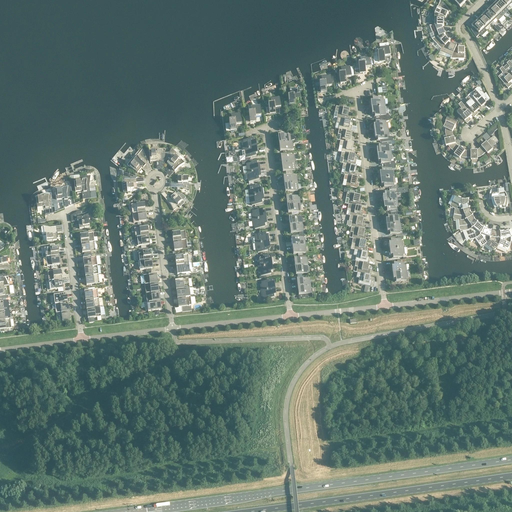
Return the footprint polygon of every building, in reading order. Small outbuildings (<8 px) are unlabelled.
[(507,8),(499,0),(493,5),(501,14),(507,8)] [(511,0),(499,0),(507,8),(511,3),(511,2),(511,3),(511,2),(511,0)] [(440,1),(435,13),(435,14),(444,18),(445,18),(448,13),(447,12),(449,10),(440,1)] [(503,16),(501,14),(493,5),(488,11),(496,19),(498,21),(503,16)] [(496,19),(488,11),(483,16),(491,24),(496,19)] [(432,12),(432,26),(442,26),(442,27),(444,27),(444,20),(443,20),(444,18),(435,14),(435,13),(433,12),(432,12)] [(491,24),(483,16),(477,21),(485,29),(491,24)] [(477,21),(472,26),(473,28),(471,30),(476,38),(480,35),(482,37),(487,31),(485,29),(477,21)] [(432,40),(432,39),(434,38),(434,39),(444,35),(445,35),(443,29),(442,29),(442,27),(442,26),(432,26),(430,26),(429,26),(432,33),(430,34),(432,40)] [(434,38),(432,39),(437,45),(435,47),(439,51),(441,49),(449,42),(449,43),(450,41),(445,37),(444,35),(434,39),(434,38)] [(441,49),(439,51),(446,54),(445,57),(451,58),(451,57),(452,57),(456,47),(457,46),(451,44),(450,44),(449,43),(449,42),(441,49)] [(380,53),(377,53),(372,54),(373,64),(385,62),(384,57),(390,57),(388,46),(387,46),(386,44),(379,45),(380,53)] [(451,57),(451,58),(450,59),(464,59),(465,48),(458,48),(456,47),(452,57),(451,57)] [(361,64),(358,64),(353,65),(354,75),(359,74),(365,73),(365,68),(370,67),(369,57),(367,57),(367,58),(360,59),(361,64)] [(342,73),(338,74),(340,84),(344,83),(346,83),(346,80),(345,78),(351,77),(354,77),(352,67),(350,67),(348,67),(348,68),(341,69),(342,73)] [(509,84),(511,81),(511,78),(505,71),(502,67),(499,70),(503,73),(498,77),(508,89),(511,86),(509,84)] [(319,83),(315,83),(315,87),(316,87),(317,93),(320,93),(325,92),(326,92),(326,89),(326,87),(332,86),(331,86),(334,86),(333,76),(330,76),(328,76),(328,77),(321,78),(322,82),(319,83)] [(488,101),(478,88),(468,96),(471,100),(479,109),(479,110),(481,112),(484,109),(482,107),(486,103),(488,101)] [(299,89),(297,89),(290,90),(291,96),(287,96),(288,100),(284,100),(285,107),(295,105),(294,100),(300,100),(299,89)] [(468,102),(464,106),(472,115),(472,116),(474,118),(477,115),(475,113),(479,110),(479,109),(471,100),(468,96),(467,95),(467,96),(467,97),(465,99),(468,102)] [(268,104),(268,108),(263,109),(264,116),(264,115),(275,114),(275,109),(280,108),(279,97),(277,98),(270,99),(271,104),(268,104)] [(370,102),(371,108),(385,106),(385,105),(384,105),(383,100),(382,98),(372,99),(372,102),(370,102)] [(457,112),(461,117),(458,120),(462,125),(465,122),(467,124),(470,121),(468,119),(472,116),(472,115),(464,106),(461,102),(458,105),(461,109),(457,112)] [(333,117),(337,118),(349,121),(349,120),(350,116),(348,116),(349,109),(345,108),(346,105),(339,104),(338,107),(336,106),(335,112),(337,113),(336,118),(333,117)] [(248,113),(249,117),(245,118),(246,123),(256,122),(255,117),(261,116),(259,106),(258,106),(258,107),(251,108),(251,112),(248,113)] [(385,108),(385,106),(371,108),(372,115),(374,114),(375,120),(389,118),(388,115),(384,115),(384,113),(385,113),(384,108),(385,108)] [(229,121),(229,124),(225,124),(226,131),(236,130),(236,125),(241,124),(241,121),(240,114),(238,114),(238,115),(231,116),(232,120),(229,121)] [(445,122),(446,122),(443,128),(446,129),(445,131),(445,132),(445,134),(446,136),(444,136),(444,140),(447,139),(453,138),(453,137),(452,132),(455,126),(456,123),(451,119),(447,117),(447,118),(445,122)] [(337,118),(336,123),(339,124),(338,129),(335,128),(335,129),(339,130),(339,129),(350,132),(351,128),(349,127),(350,121),(349,120),(349,121),(337,118)] [(389,121),(389,118),(375,120),(375,125),(373,126),(374,132),(388,130),(388,128),(387,128),(386,124),(385,122),(389,121)] [(339,129),(339,130),(337,135),(340,135),(339,140),(336,140),(340,141),(352,143),(353,139),(350,139),(352,132),(350,132),(339,129)] [(388,132),(388,130),(374,132),(375,138),(377,138),(377,140),(381,140),(381,143),(383,143),(390,142),(392,142),(391,137),(387,138),(387,136),(388,136),(387,132),(388,132)] [(279,136),(278,136),(279,144),(292,142),(292,140),(291,140),(294,139),(293,135),(290,135),(290,134),(284,135),(283,133),(279,133),(279,136)] [(491,139),(487,143),(486,142),(481,147),(482,147),(486,152),(488,154),(493,150),(491,148),(496,144),(495,143),(496,143),(496,144),(498,142),(498,141),(498,140),(497,139),(496,139),(496,138),(495,137),(494,137),(493,136),(491,138),(492,139),(491,139)] [(454,137),(453,137),(453,138),(447,139),(444,140),(446,146),(449,146),(449,147),(450,148),(451,149),(455,153),(456,153),(460,147),(455,144),(454,137)] [(242,148),(243,150),(257,148),(256,142),(253,142),(253,139),(243,141),(243,143),(243,144),(243,148),(242,148)] [(340,141),(339,146),(342,147),(341,152),(338,151),(338,152),(341,152),(342,152),(353,155),(354,150),(352,150),(353,144),(352,143),(340,141)] [(292,142),(279,144),(280,151),(292,150),(291,144),(292,143),(292,142)] [(390,142),(383,143),(383,146),(378,146),(378,149),(376,149),(377,155),(391,154),(391,152),(390,152),(389,148),(388,145),(390,145),(390,142)] [(460,147),(456,153),(455,153),(454,155),(459,159),(461,157),(462,157),(464,158),(465,158),(471,158),(471,151),(465,151),(460,147)] [(482,147),(477,151),(477,150),(471,151),(471,158),(471,160),(478,160),(478,157),(479,157),(480,157),(482,156),(486,152),(482,147)] [(257,154),(257,148),(243,150),(243,151),(242,152),(242,156),(245,156),(245,159),(246,158),(246,162),(250,161),(250,158),(255,157),(255,155),(257,154)] [(171,149),(166,161),(168,162),(167,163),(171,168),(172,167),(173,168),(172,170),(174,172),(179,167),(184,164),(180,160),(179,162),(178,161),(179,160),(174,156),(176,154),(171,149)] [(137,153),(127,165),(129,167),(137,174),(138,172),(139,173),(141,171),(140,170),(141,169),(141,168),(141,167),(143,168),(147,164),(148,163),(142,150),(139,154),(137,153)] [(158,163),(161,163),(165,162),(169,153),(161,153),(162,150),(157,150),(157,152),(156,152),(155,151),(149,152),(150,162),(156,162),(156,161),(157,161),(158,163)] [(342,152),(341,152),(340,157),(343,158),(342,163),(339,163),(343,164),(355,166),(356,162),(353,161),(355,155),(353,155),(342,152)] [(391,155),(391,154),(377,155),(378,162),(380,161),(380,164),(384,164),(384,167),(394,165),(394,162),(390,162),(390,160),(391,160),(390,155),(391,155)] [(293,155),(281,156),(280,156),(281,164),(294,163),(294,161),(293,161),(293,155)] [(251,161),(250,161),(246,162),(246,164),(246,167),(243,167),(243,174),(246,173),(260,172),(259,165),(257,166),(256,163),(251,164),(251,161)] [(295,164),(294,163),(281,164),(282,172),(285,172),(286,174),(292,173),(292,171),(295,170),(294,164),(295,164)] [(343,164),(342,169),(345,170),(344,175),(341,174),(344,175),(345,175),(356,178),(356,177),(357,173),(355,173),(356,166),(355,166),(343,164)] [(395,169),(394,165),(384,167),(384,169),(381,170),(381,172),(379,173),(380,179),(394,177),(394,176),(393,176),(392,171),(391,169),(395,169)] [(176,184),(176,188),(182,188),(189,190),(189,184),(187,184),(187,183),(188,183),(188,182),(189,182),(189,178),(188,178),(188,177),(188,176),(189,176),(189,170),(179,174),(179,177),(178,177),(177,183),(178,183),(178,184),(176,184)] [(120,173),(119,174),(119,175),(120,176),(121,176),(122,177),(122,176),(123,178),(125,178),(124,179),(125,184),(124,185),(124,192),(127,192),(137,191),(136,184),(135,185),(135,183),(137,183),(137,179),(136,179),(136,178),(137,178),(136,175),(122,171),(122,172),(121,172),(120,173)] [(260,178),(260,172),(246,173),(246,175),(247,175),(247,179),(248,179),(249,185),(253,184),(253,182),(258,181),(258,178),(260,178)] [(293,176),(292,173),(286,174),(286,177),(283,177),(284,185),(297,183),(297,182),(296,182),(295,175),(293,176)] [(345,175),(344,175),(343,180),(346,181),(345,186),(342,185),(342,186),(358,189),(359,185),(356,184),(358,178),(356,177),(356,178),(345,175)] [(74,181),(70,181),(72,192),(75,192),(75,193),(77,192),(77,194),(81,193),(81,192),(81,191),(83,191),(83,193),(87,192),(90,192),(89,186),(90,176),(79,178),(79,179),(73,179),(74,181)] [(397,186),(394,186),(393,184),(394,183),(393,179),(394,179),(394,177),(380,179),(381,185),(383,185),(383,188),(389,187),(390,190),(396,189),(397,189),(397,186)] [(297,185),(297,183),(284,185),(285,193),(297,191),(296,185),(297,185)] [(254,187),(253,184),(249,185),(249,191),(249,195),(248,195),(249,197),(263,195),(262,189),(260,189),(259,187),(254,187)] [(55,196),(53,196),(54,207),(55,211),(58,211),(57,204),(63,203),(62,199),(64,199),(64,201),(67,200),(67,197),(72,197),(70,186),(67,187),(67,188),(62,188),(62,187),(55,188),(55,190),(55,196)] [(389,190),(389,193),(384,193),(385,196),(382,196),(383,203),(397,201),(397,199),(396,199),(395,195),(394,192),(397,192),(396,189),(390,190),(389,190)] [(505,192),(499,193),(501,208),(507,207),(507,206),(507,205),(508,204),(508,203),(508,201),(508,199),(507,198),(507,196),(506,195),(505,193),(505,192)] [(45,193),(36,197),(36,198),(37,212),(43,211),(43,209),(45,209),(51,208),(54,207),(53,196),(51,197),(52,194),(45,193)] [(178,193),(176,194),(175,193),(170,198),(171,198),(170,199),(169,198),(166,200),(170,205),(173,211),(177,207),(176,206),(177,205),(179,208),(184,203),(182,201),(186,198),(183,195),(178,193)] [(347,193),(346,198),(344,204),(348,205),(348,204),(360,207),(361,203),(359,202),(360,196),(347,193)] [(501,208),(499,193),(493,194),(492,196),(492,199),(492,201),(492,203),(493,205),(494,207),(494,208),(495,209),(501,208)] [(263,201),(263,195),(249,197),(249,199),(250,199),(250,203),(251,203),(251,206),(262,204),(261,202),(263,201)] [(298,196),(287,197),(286,198),(287,205),(300,204),(300,202),(299,202),(298,196)] [(454,197),(450,206),(453,208),(454,209),(455,209),(456,209),(457,210),(459,206),(462,206),(463,210),(464,210),(466,210),(467,209),(469,208),(470,208),(468,203),(468,200),(469,200),(469,199),(468,200),(467,200),(465,200),(463,200),(462,200),(460,200),(458,199),(457,198),(456,197),(454,197)] [(397,203),(397,201),(383,203),(384,209),(386,209),(386,211),(397,210),(396,207),(397,207),(396,203),(397,203)] [(131,205),(132,214),(145,212),(144,204),(144,203),(131,205)] [(300,205),(300,204),(287,205),(288,213),(300,212),(299,205),(300,205)] [(348,204),(348,205),(347,210),(350,210),(349,216),(346,215),(350,216),(361,219),(362,218),(362,214),(360,214),(362,207),(360,207),(348,204)] [(455,209),(453,219),(457,220),(458,220),(459,221),(460,221),(461,221),(462,217),(465,215),(466,220),(468,219),(469,218),(471,217),(472,216),(473,215),(470,212),(469,208),(470,208),(469,208),(467,209),(466,210),(464,210),(463,210),(462,210),(461,210),(459,210),(457,210),(456,209),(455,209)] [(251,219),(252,221),(266,219),(265,212),(263,213),(262,210),(252,211),(252,214),(252,219),(251,219)] [(77,212),(78,215),(76,215),(77,222),(79,221),(79,223),(78,223),(79,229),(89,228),(89,221),(88,222),(88,220),(90,220),(89,212),(86,213),(85,211),(77,212)] [(146,221),(145,212),(132,214),(133,223),(146,221),(147,221),(146,221)] [(388,220),(385,220),(386,226),(400,224),(400,223),(399,223),(398,218),(398,219),(397,216),(401,215),(400,213),(390,214),(391,217),(387,217),(388,220)] [(460,221),(459,221),(460,231),(463,231),(464,231),(465,231),(466,231),(468,230),(467,226),(470,224),(473,228),(474,227),(475,226),(476,225),(477,223),(478,222),(474,219),(472,216),(473,215),(472,216),(471,217),(469,218),(468,219),(466,220),(465,220),(463,221),(461,221),(460,221)] [(350,216),(349,221),(351,222),(350,227),(348,226),(347,227),(351,227),(363,230),(364,225),(362,225),(363,219),(362,218),(361,219),(350,216)] [(301,217),(289,218),(288,218),(289,226),(302,224),(302,223),(301,223),(301,217)] [(266,225),(266,219),(252,221),(252,222),(253,222),(253,227),(254,227),(254,229),(265,228),(264,225),(266,225)] [(466,231),(465,231),(469,240),(473,239),(474,239),(475,239),(476,238),(477,238),(475,234),(477,231),(481,234),(482,233),(483,232),(483,230),(484,229),(484,227),(480,225),(477,223),(478,222),(477,223),(476,225),(475,226),(474,227),(473,228),(472,228),(471,229),(470,230),(468,230),(466,231)] [(303,226),(302,224),(289,226),(290,234),(298,233),(303,232),(302,226),(303,226)] [(400,224),(386,226),(387,233),(389,232),(390,235),(395,234),(396,237),(402,236),(401,233),(400,234),(399,231),(400,231),(399,226),(400,226),(400,224)] [(46,236),(46,242),(47,244),(51,244),(51,242),(57,241),(56,238),(58,238),(57,235),(56,235),(55,235),(55,233),(57,233),(56,227),(50,227),(43,227),(44,235),(46,234),(46,236)] [(134,228),(135,238),(148,236),(147,227),(134,228)] [(351,227),(350,233),(353,233),(352,238),(349,238),(353,239),(364,241),(365,237),(363,236),(364,230),(363,230),(351,227)] [(476,238),(475,239),(481,247),(484,245),(486,244),(486,243),(487,242),(485,239),(486,236),(490,238),(491,237),(491,235),(492,233),(492,232),(492,230),(487,229),(484,228),(484,227),(484,229),(483,230),(483,232),(482,233),(481,234),(480,236),(478,237),(477,238),(476,238)] [(500,231),(500,233),(501,234),(501,236),(501,238),(501,239),(500,241),(500,243),(499,244),(498,245),(498,246),(507,250),(508,250),(509,248),(509,247),(511,244),(507,242),(506,240),(511,239),(511,230),(511,231),(511,229),(509,231),(508,230),(504,232),(500,232),(500,231)] [(486,243),(486,244),(494,250),(496,248),(498,246),(498,245),(499,244),(496,242),(496,238),(501,239),(501,238),(501,236),(501,234),(500,233),(500,231),(495,232),(492,231),(492,230),(492,232),(492,233),(491,235),(491,237),(490,238),(490,240),(489,241),(488,242),(487,242),(486,243)] [(80,235),(81,244),(94,242),(93,233),(87,234),(87,231),(82,232),(83,234),(80,235)] [(172,233),(173,242),(186,240),(185,231),(172,233),(172,232),(172,233)] [(255,238),(252,238),(253,244),(269,242),(268,236),(266,236),(265,234),(259,235),(256,235),(255,235),(255,238)] [(304,237),(304,235),(299,235),(299,238),(291,239),(292,247),(305,245),(305,243),(304,243),(303,237),(304,237)] [(149,244),(148,236),(135,238),(136,247),(149,245),(150,245),(150,244),(149,244)] [(388,244),(389,250),(403,248),(403,246),(402,246),(401,242),(400,239),(402,239),(402,236),(395,237),(395,240),(390,241),(391,243),(388,244)] [(353,239),(352,244),(354,245),(353,250),(350,249),(354,250),(366,253),(366,252),(367,248),(364,248),(366,241),(364,241),(353,239)] [(187,249),(186,240),(173,242),(174,250),(174,251),(187,249)] [(94,242),(81,244),(82,252),(82,253),(84,253),(84,255),(91,254),(91,252),(95,251),(94,242)] [(270,249),(269,242),(253,244),(253,251),(257,250),(257,253),(268,252),(267,249),(270,249)] [(305,246),(305,245),(292,247),(293,254),(298,254),(302,253),(305,253),(304,247),(305,246)] [(44,248),(46,257),(59,256),(58,247),(58,246),(57,246),(57,247),(56,247),(50,248),(44,248)] [(139,252),(137,252),(138,261),(151,260),(152,260),(152,259),(151,259),(150,256),(149,255),(151,255),(150,251),(150,250),(150,251),(147,251),(147,248),(138,250),(139,252)] [(403,250),(403,248),(389,250),(390,256),(392,256),(393,258),(403,257),(402,254),(403,254),(402,250),(403,250)] [(354,250),(353,255),(356,256),(355,261),(352,260),(352,261),(356,262),(356,261),(367,264),(368,260),(366,259),(367,253),(366,252),(366,253),(354,250)] [(175,257),(176,266),(189,264),(188,255),(185,255),(178,256),(175,256),(175,257)] [(60,264),(59,256),(46,257),(47,267),(60,265),(60,264)] [(84,267),(84,268),(97,266),(96,257),(83,258),(84,267)] [(258,266),(258,268),(272,266),(271,260),(269,260),(268,257),(258,259),(259,261),(258,262),(258,266)] [(0,270),(3,270),(10,271),(9,265),(8,265),(7,264),(8,264),(7,258),(0,258),(0,270)] [(298,259),(295,259),(294,259),(295,267),(308,265),(308,264),(307,264),(306,258),(305,258),(298,259)] [(151,260),(138,261),(139,271),(145,270),(146,272),(151,272),(151,269),(152,269),(153,269),(153,268),(152,264),(151,264),(150,263),(151,263),(151,260),(152,260),(151,260)] [(398,261),(398,264),(393,264),(394,267),(391,267),(392,273),(406,272),(406,270),(405,270),(404,266),(403,263),(406,263),(405,260),(398,261)] [(356,261),(356,262),(354,267),(357,267),(356,272),(353,272),(357,273),(369,275),(370,271),(367,270),(369,264),(367,264),(356,261)] [(190,273),(189,264),(176,266),(177,274),(177,275),(190,273)] [(308,267),(308,265),(295,267),(296,275),(308,273),(307,267),(308,267)] [(98,275),(97,266),(84,268),(85,276),(85,277),(98,275)] [(273,272),(272,266),(258,268),(258,270),(259,269),(259,274),(260,274),(260,276),(259,277),(259,280),(266,279),(266,276),(271,275),(270,273),(273,272)] [(47,272),(49,281),(62,279),(61,271),(61,270),(60,270),(47,272)] [(406,273),(406,272),(392,273),(393,280),(395,279),(396,282),(406,281),(405,278),(406,278),(406,273)] [(357,273),(356,278),(359,279),(358,284),(355,283),(355,284),(370,287),(371,282),(369,282),(370,276),(369,275),(357,273)] [(143,276),(144,285),(158,283),(157,283),(156,274),(143,276)] [(100,284),(98,275),(85,277),(86,285),(86,286),(87,286),(100,284)] [(0,287),(9,286),(8,277),(0,278),(0,287)] [(303,279),(298,280),(296,280),(297,288),(310,286),(310,284),(309,284),(308,278),(303,279)] [(63,288),(62,279),(49,281),(50,290),(63,289),(63,288)] [(176,289),(176,290),(189,288),(188,279),(175,281),(176,289)] [(261,290),(261,291),(275,289),(274,283),(272,283),(271,281),(266,281),(262,282),(261,282),(262,285),(261,285),(261,289),(261,290)] [(159,292),(158,283),(144,285),(145,294),(159,292)] [(9,286),(0,287),(0,299),(11,298),(9,286)] [(311,287),(310,286),(297,288),(298,295),(301,295),(302,298),(312,297),(311,294),(310,294),(310,288),(311,287)] [(190,297),(189,288),(176,290),(177,298),(177,299),(190,297)] [(276,296),(275,289),(261,291),(261,293),(262,293),(262,297),(263,297),(264,300),(274,299),(273,296),(276,296)] [(85,300),(85,301),(98,299),(97,290),(84,292),(84,291),(85,300)] [(160,300),(159,292),(145,294),(147,303),(160,301),(160,300)] [(53,296),(55,305),(68,303),(68,302),(67,294),(66,294),(63,294),(58,295),(53,296)] [(192,306),(190,297),(177,299),(178,307),(178,308),(179,308),(181,307),(182,313),(191,312),(191,306),(192,306)] [(0,311),(9,310),(8,302),(11,302),(11,298),(0,299),(0,311)] [(100,308),(98,299),(85,301),(86,309),(86,310),(100,308)] [(161,309),(160,301),(147,303),(144,303),(144,306),(144,307),(144,308),(145,308),(145,309),(145,310),(146,311),(148,311),(148,312),(154,311),(159,310),(161,310),(161,309)] [(69,311),(68,303),(55,305),(56,314),(69,312),(69,311)] [(101,317),(100,308),(86,310),(88,318),(87,318),(87,319),(88,319),(101,317)] [(0,311),(0,320),(10,319),(9,310),(0,311)] [(70,320),(69,312),(56,314),(57,323),(70,321),(70,320)] [(0,320),(0,332),(4,332),(4,329),(11,328),(10,319),(0,320)]
